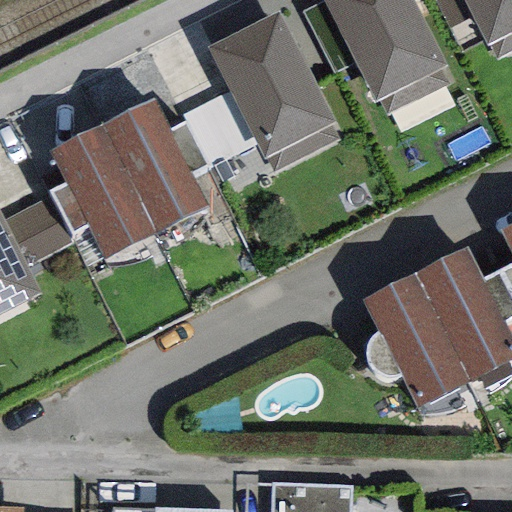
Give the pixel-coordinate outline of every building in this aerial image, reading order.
[(410,0),(322,0),(324,3),(354,64),(374,104),(378,102),(385,115),(448,85),(439,70),(445,67),(410,0)] [(473,19),(462,0),(435,0),(451,30),(473,19)] [(511,0),(462,0),(473,19),(486,47),(490,45),(496,58),(511,49),(511,0)] [(334,74),(354,64),(324,3),(302,13),(334,74)] [(276,13),(208,48),(230,92),(255,141),(264,158),(267,157),(274,171),(336,139),(329,125),(333,122),(276,13)] [(206,166),(255,141),(230,92),(181,117),(184,123),(206,166)] [(154,101),(104,125),(158,231),(206,206),(190,173),(168,131),(154,101)] [(168,131),(190,173),(206,166),(184,123),(168,131)] [(87,227),(103,259),(158,231),(104,125),(49,152),(66,184),(87,227)] [(71,234),(87,227),(66,184),(50,191),(71,234)] [(3,222),(25,266),(69,244),(47,201),(3,222)] [(0,216),(0,316),(41,295),(25,266),(3,222),(0,216)] [(511,226),(501,232),(511,253),(511,226)] [(466,247),(413,274),(469,381),(511,358),(511,340),(503,322),(482,280),(466,247)] [(511,297),(511,264),(499,271),(511,297)] [(482,280),(503,322),(511,317),(511,297),(499,271),(482,280)] [(383,377),(393,377),(401,374),(418,407),(469,381),(413,274),(362,300),(380,333),(370,341),(366,348),(366,359),(370,367),(376,374),(383,377)] [(350,511),(351,486),(271,484),(271,511),(350,511)]
